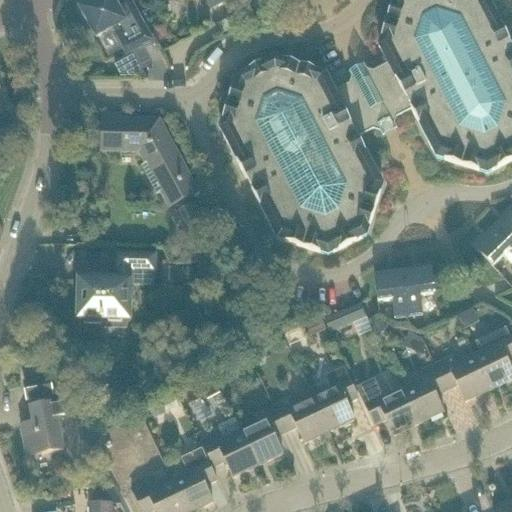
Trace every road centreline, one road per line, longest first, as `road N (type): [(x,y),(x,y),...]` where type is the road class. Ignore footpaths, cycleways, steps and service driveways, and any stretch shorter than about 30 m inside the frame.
road 1 (residential): [(191,97),(245,247),(270,268),(336,275),(363,266),(408,215),(439,194),(511,188)]
road 2 (residential): [(256,511),(511,434)]
road 3 (unclassified): [(0,300),(44,183),(58,97)]
road 4 (residential): [(191,97),(258,40),(323,31),(366,0)]
road 5 (residential): [(58,97),(191,97)]
